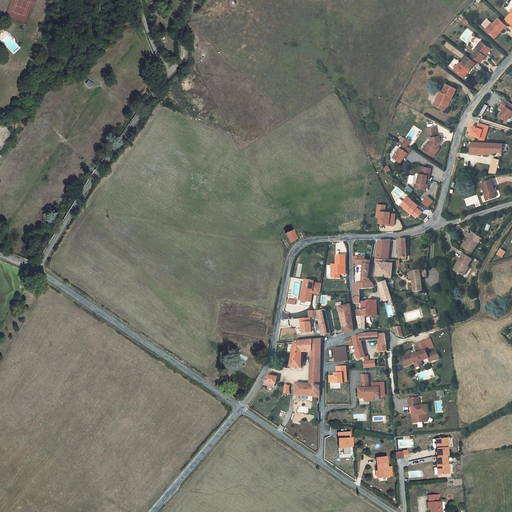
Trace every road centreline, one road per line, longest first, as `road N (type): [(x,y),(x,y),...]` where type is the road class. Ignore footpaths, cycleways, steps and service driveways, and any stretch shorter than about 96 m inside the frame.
road 1 (unclassified): [(38,271),(239,408)]
road 2 (unclassified): [(172,70),(86,184),(38,271)]
road 3 (unclassified): [(239,408),(262,374),(293,251),(350,237)]
road 4 (track): [(511,223),(479,277),(480,313),(394,343)]
road 5 (unclassified): [(432,220),(458,131),(511,56)]
road 6 (residential): [(356,332),(331,339),(324,350),(319,464)]
road 7 (unclassified): [(151,511),(239,408)]
